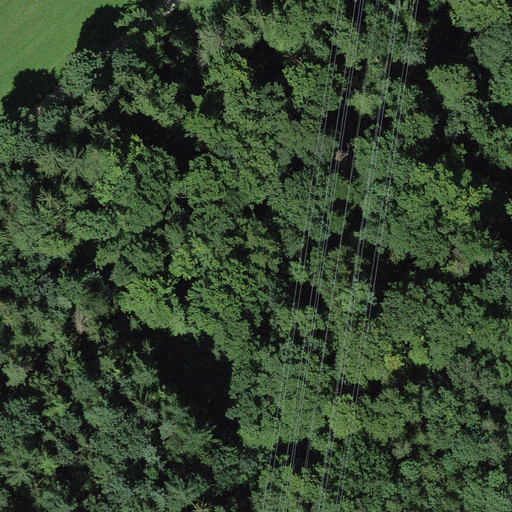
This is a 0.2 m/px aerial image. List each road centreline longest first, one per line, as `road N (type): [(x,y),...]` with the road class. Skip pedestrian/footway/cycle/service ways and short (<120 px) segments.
road 1 (track): [(352,0),(0,292)]
road 2 (track): [(257,511),(277,497),(511,406)]
road 3 (track): [(0,145),(179,0)]
